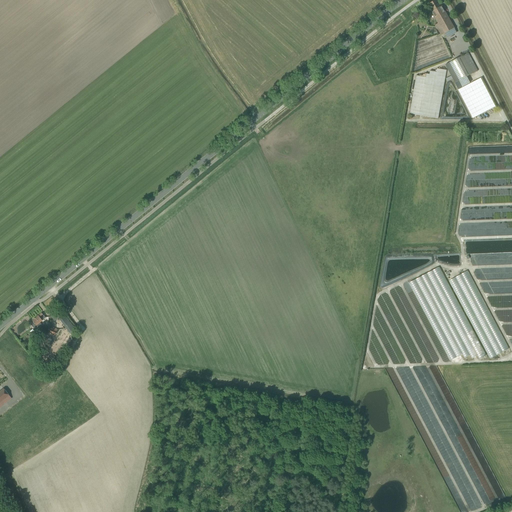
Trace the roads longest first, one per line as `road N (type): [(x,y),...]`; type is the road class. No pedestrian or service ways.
road 1 (tertiary): [(0,326),(402,0)]
road 2 (track): [(443,0),(511,132)]
